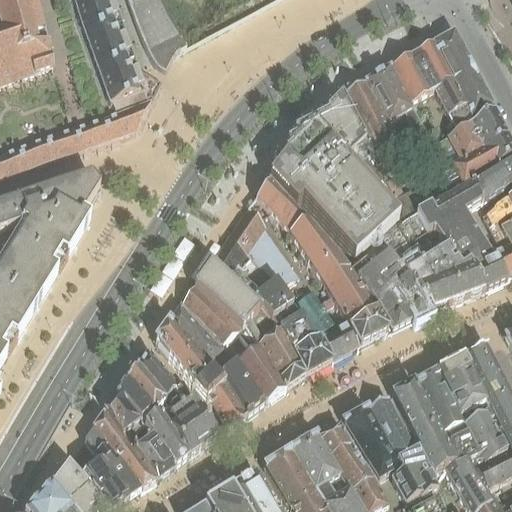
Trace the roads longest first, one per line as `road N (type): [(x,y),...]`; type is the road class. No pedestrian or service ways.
road 1 (residential): [(186,187),(0,500)]
road 2 (residential): [(482,329),(363,390),(168,511)]
road 3 (residential): [(327,42),(295,39),(263,54),(159,172)]
road 4 (residential): [(186,187),(237,119),(327,42)]
road 5 (residential): [(0,197),(126,158),(159,172)]
road 6 (tertiary): [(452,0),(511,111)]
